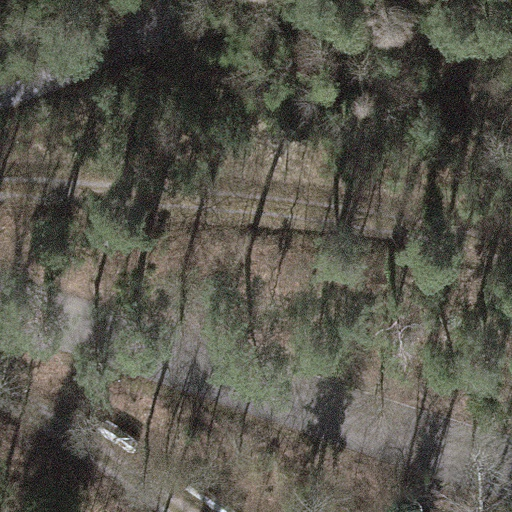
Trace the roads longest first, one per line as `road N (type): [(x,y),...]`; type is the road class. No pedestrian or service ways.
road 1 (tertiary): [(0,327),(122,371),(511,484)]
road 2 (track): [(511,260),(0,209)]
road 3 (track): [(158,0),(112,55),(0,101)]
road 4 (track): [(0,402),(153,511)]
